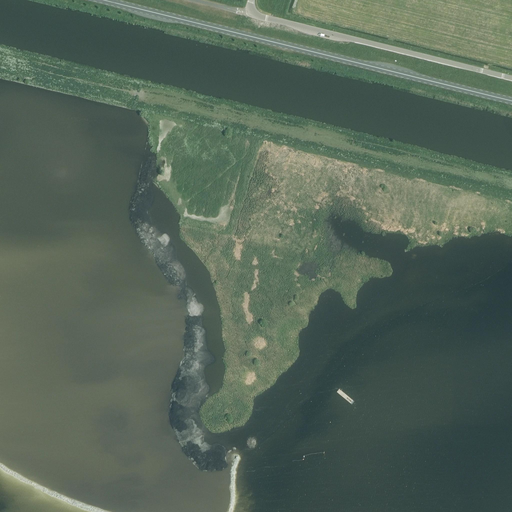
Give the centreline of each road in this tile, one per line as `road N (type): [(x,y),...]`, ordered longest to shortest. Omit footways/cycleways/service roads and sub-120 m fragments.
road 1 (primary): [(511,102),(97,0)]
road 2 (tertiary): [(511,78),(248,13),(252,0)]
